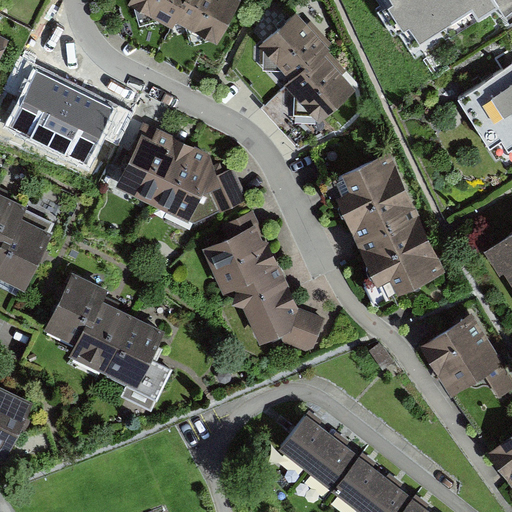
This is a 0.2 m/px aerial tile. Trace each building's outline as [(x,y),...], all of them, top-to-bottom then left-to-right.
[(128,0),(173,24),(177,18),(186,0),(128,0)] [(186,0),(177,18),(217,40),(238,2),(238,0),(186,0)] [(511,0),(383,0),(409,42),(467,6),(472,15),(494,1),(505,19),(511,13),(511,0)] [(329,48),(296,12),(259,46),(288,78),(283,83),(318,121),(355,87),(324,53),(329,48)] [(511,63),(459,96),(489,145),(500,138),(506,149),(511,145),(511,63)] [(210,149),(146,126),(118,185),(193,219),(205,183),(217,209),(251,195),(237,167),(217,174),(210,149)] [(442,269),(393,150),(343,170),(349,186),(336,192),(371,278),(389,271),(396,288),(442,269)] [(24,204),(0,192),(0,276),(20,287),(49,229),(20,214),(24,204)] [(299,307),(255,219),(203,241),(223,289),(234,286),(257,338),(278,329),(313,348),(323,316),(299,307)] [(511,227),(486,243),(511,285),(511,227)] [(108,287),(71,269),(42,327),(73,341),(67,354),(136,388),(165,328),(103,297),(108,287)] [(511,387),(511,374),(477,311),(428,338),(455,387),(484,371),(498,396),(511,387)] [(0,462),(1,463),(32,401),(0,385),(0,462)] [(306,474),(334,438),(315,423),(307,418),(279,454),(306,474)] [(511,430),(488,447),(511,480),(511,430)] [(333,495),(361,459),(342,444),(334,438),(306,474),(333,495)] [(355,511),(363,511),(388,480),(369,465),(361,459),(333,495),(355,511)] [(406,511),(415,500),(396,486),(388,480),(363,511),(406,511)] [(430,511),(423,506),(415,500),(406,511),(430,511)]
